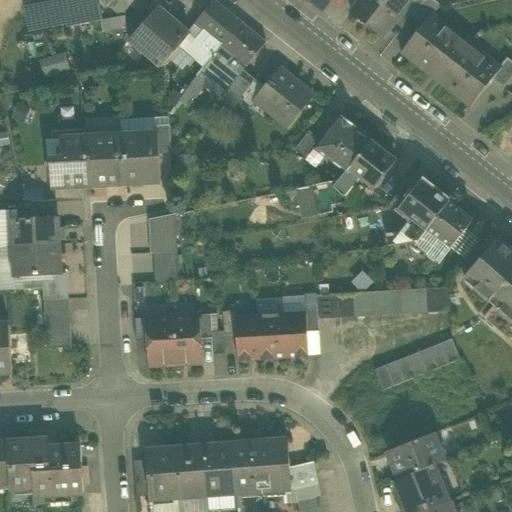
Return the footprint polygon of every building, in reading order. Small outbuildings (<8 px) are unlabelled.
[(62,0),(63,1),(68,23),(69,27),(101,21),(102,20),(97,0),(62,0)] [(121,17),(131,5),(124,0),(103,0),(102,2),(121,17)] [(151,2),(149,0),(134,0),(131,5),(142,14),(151,2)] [(309,0),(322,10),(330,0),(309,0)] [(360,0),(350,14),(380,38),(397,16),(409,0),(360,0)] [(410,19),(412,17),(424,0),(409,0),(397,16),(407,24),(410,19)] [(441,5),(433,0),(424,0),(412,17),(423,25),(432,14),(433,15),(441,5)] [(30,31),(68,23),(63,1),(25,9),(30,31)] [(195,25),(221,46),(240,23),(215,2),(195,25)] [(129,40),(161,68),(169,59),(175,52),(180,45),(188,35),(188,34),(158,7),(129,40)] [(401,53),(470,107),(492,80),(501,68),(500,67),(485,56),(483,59),(466,45),(468,42),(465,40),(463,43),(446,30),(448,26),(433,15),(432,14),(423,25),(401,53)] [(101,21),(103,33),(127,28),(125,16),(121,17),(102,20),(101,21)] [(240,23),(221,46),(247,67),(266,43),(241,22),(240,23)] [(188,34),(188,35),(213,56),(221,46),(195,25),(188,34)] [(197,59),(205,66),(213,56),(188,35),(180,45),(185,49),(189,53),(197,59)] [(179,56),(185,49),(180,45),(175,52),(179,56)] [(244,71),(247,67),(221,46),(213,56),(239,77),(244,71)] [(175,52),(169,59),(186,72),(197,59),(189,53),(185,49),(179,56),(175,52)] [(66,53),(40,61),(45,78),(71,70),(66,53)] [(204,67),(205,67),(230,88),(239,77),(213,56),(205,66),(204,67)] [(492,80),(503,89),(511,78),(511,61),(507,58),(500,67),(501,68),(492,80)] [(221,99),(230,88),(205,67),(186,93),(192,97),(195,99),(205,86),(221,99)] [(270,113),(290,128),(314,98),(296,84),(298,81),(281,67),(266,86),(261,92),(263,94),(277,105),(270,113)] [(233,109),(241,98),(256,81),(244,71),(239,77),(230,88),(221,99),(233,109)] [(257,79),(256,81),(241,98),(252,107),(257,101),(263,94),(261,92),(266,86),(257,79)] [(185,105),(192,97),(186,93),(179,101),(185,105)] [(257,101),(270,113),(277,105),(263,94),(257,101)] [(18,103),(12,119),(25,124),(31,109),(18,103)] [(316,149),(346,173),(349,169),(371,141),(357,129),(358,128),(343,116),(316,149)] [(85,119),(87,138),(123,136),(121,120),(121,117),(85,119)] [(170,117),(121,120),(123,136),(157,134),(156,126),(170,125),(170,117)] [(159,134),(160,155),(172,154),(170,125),(156,126),(157,134),(159,134)] [(297,147),(306,154),(320,136),(311,129),(297,147)] [(157,134),(123,136),(125,184),(161,182),(160,155),(159,134),(157,134)] [(89,186),(125,184),(123,136),(87,138),(89,186)] [(53,188),(89,186),(87,138),(62,140),(64,160),(57,160),(52,166),(53,188)] [(64,160),(62,140),(47,140),(48,160),(57,160),(64,160)] [(371,141),(349,169),(359,178),(374,190),(397,161),(371,141)] [(344,197),(359,178),(349,169),(346,173),(346,174),(340,182),(297,190),(304,219),(333,213),(330,200),(344,197)] [(426,230),(427,229),(448,202),(423,181),(400,211),(417,224),(426,230)] [(29,201),(30,220),(59,219),(57,200),(29,201)] [(473,221),(448,202),(427,229),(440,239),(451,248),(468,227),(473,221)] [(0,250),(12,247),(11,221),(11,210),(0,210),(0,250)] [(179,281),(177,253),(175,215),(149,220),(150,254),(153,254),(154,282),(168,281),(171,281),(179,281)] [(11,221),(12,247),(16,246),(60,244),(59,219),(30,220),(11,221)] [(419,240),(419,241),(426,231),(426,230),(417,224),(407,236),(401,231),(386,234),(389,246),(419,240)] [(468,227),(451,248),(464,258),(480,237),(468,227)] [(427,229),(426,230),(426,231),(419,241),(418,243),(418,247),(427,254),(428,258),(432,261),(437,261),(445,249),(437,243),(440,239),(427,229)] [(464,279),(511,321),(511,252),(498,240),(464,279)] [(62,274),(60,244),(16,246),(12,247),(14,279),(23,279),(62,276),(62,274)] [(0,290),(23,290),(23,279),(14,279),(12,247),(0,250),(0,290)] [(373,282),(363,271),(351,283),(361,293),(373,282)] [(43,289),(44,301),(68,299),(67,274),(62,274),(62,276),(23,279),(23,290),(43,289)] [(427,314),(439,313),(438,289),(426,290),(427,314)] [(450,289),(438,289),(439,313),(451,312),(450,289)] [(415,314),(427,314),(426,290),(414,291),(415,314)] [(391,316),(403,315),(402,291),(390,292),(391,316)] [(403,315),(415,314),(414,291),(402,291),(403,315)] [(379,317),(391,316),(390,292),(378,293),(379,317)] [(355,318),(367,317),(366,293),(361,293),(354,294),(355,318)] [(367,317),(379,317),(378,293),(366,293),(367,317)] [(306,305),(317,304),(317,294),(305,295),(305,297),(306,305)] [(343,319),(355,318),(354,294),(342,295),(343,319)] [(331,319),(330,295),(318,296),(319,320),(331,319)] [(343,319),(342,295),(330,295),(331,319),(343,319)] [(283,298),(284,314),(306,313),(306,305),(305,297),(283,298)] [(284,314),(283,298),(257,299),(258,316),(284,314)] [(44,301),(44,313),(69,311),(68,299),(44,301)] [(306,313),(307,332),(319,332),(317,304),(306,305),(306,313)] [(70,323),(69,311),(44,313),(45,324),(70,323)] [(223,312),(224,331),(224,336),(236,335),(235,317),(235,312),(223,312)] [(306,313),(284,314),(286,358),(296,358),(296,359),(307,359),(307,357),(309,357),(308,353),(307,332),(306,313)] [(284,314),(258,316),(260,360),(262,360),(262,361),(273,361),(273,359),(286,358),(284,314)] [(199,315),(173,317),(175,365),(201,363),(200,339),(199,315)] [(200,339),(212,338),(212,332),(211,315),(199,315),(200,339)] [(251,360),(260,360),(258,316),(235,317),(236,335),(238,361),(240,361),(240,362),(251,362),(251,360)] [(150,366),(175,365),(173,317),(147,318),(148,341),(150,366)] [(135,319),(136,342),(148,341),(147,318),(135,319)] [(70,334),(70,323),(45,324),(46,335),(70,334)] [(0,326),(0,373),(12,373),(9,326),(0,326)] [(225,354),(224,336),(224,331),(218,332),(212,332),(212,338),(213,355),(225,354)] [(319,332),(307,332),(308,353),(320,353),(319,332)] [(71,345),(70,334),(46,335),(46,346),(71,345)] [(213,363),(213,355),(212,338),(200,339),(201,363),(213,363)] [(452,339),(441,344),(449,364),(460,360),(452,339)] [(441,344),(430,348),(438,369),(449,364),(441,344)] [(430,348),(419,353),(427,373),(438,369),(430,348)] [(419,353),(408,357),(416,378),(427,373),(419,353)] [(408,357),(397,361),(405,382),(416,378),(408,357)] [(397,361),(386,366),(394,387),(405,382),(397,361)] [(383,391),(394,387),(386,366),(375,370),(379,382),(383,391)] [(388,452),(399,479),(430,466),(436,464),(444,461),(433,434),(388,452)] [(49,439),(6,441),(9,482),(9,489),(33,487),(34,495),(84,492),(81,444),(49,446),(49,439)] [(284,488),(291,487),(289,466),(287,439),(232,444),(235,491),(284,488)] [(6,441),(0,441),(0,482),(9,482),(6,441)] [(207,493),(235,491),(232,444),(203,446),(207,493)] [(178,496),(207,493),(203,446),(174,448),(178,496)] [(153,498),(178,496),(174,448),(145,450),(146,459),(148,487),(149,495),(149,498),(153,498)] [(134,460),(137,496),(146,495),(145,487),(148,487),(146,459),(134,460)] [(312,461),(289,466),(291,487),(295,487),(295,486),(318,481),(313,461),(312,461)] [(450,501),(436,464),(430,466),(445,503),(448,502),(450,501)] [(423,511),(445,503),(430,466),(399,479),(390,482),(402,511),(423,511)] [(298,503),(300,511),(324,506),(318,481),(295,486),(295,487),(298,503)] [(9,489),(9,482),(0,482),(0,492),(9,492),(9,489)] [(291,487),(284,488),(285,504),(298,503),(295,487),(291,487)] [(207,493),(208,511),(214,511),(237,510),(235,491),(207,493)] [(208,511),(207,493),(178,496),(178,511),(208,511)] [(178,511),(178,496),(153,498),(153,511),(178,511)] [(452,511),(448,502),(445,503),(423,511),(452,511)]
